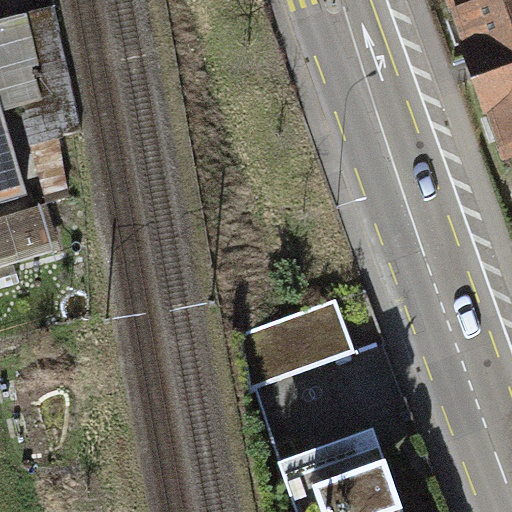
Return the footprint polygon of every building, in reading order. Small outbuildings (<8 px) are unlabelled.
[(511,0),(470,0),(449,8),(503,154),(511,151),(511,0)] [(52,9),(24,14),(48,93),(22,101),(43,198),(68,190),(56,139),(80,133),(52,9)] [(0,107),(22,101),(48,93),(24,14),(0,21),(0,107)] [(0,205),(27,197),(0,108),(0,205)] [(42,205),(0,217),(0,268),(55,253),(42,205)] [(337,303),(240,338),(259,389),(356,354),(337,303)] [(399,511),(374,450),(287,485),(297,511),(399,511)]
